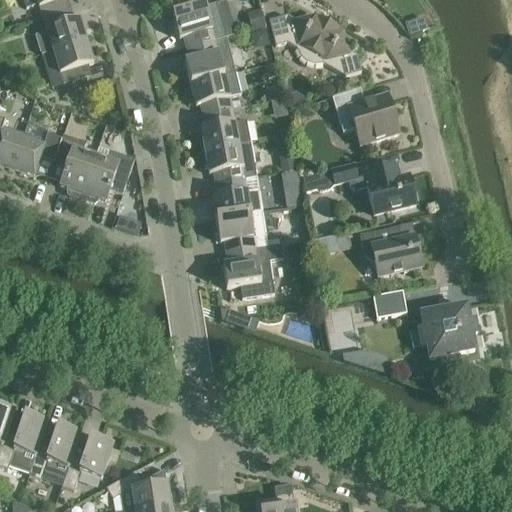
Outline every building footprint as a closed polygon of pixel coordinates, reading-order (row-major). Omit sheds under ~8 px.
[(37,7),(42,20),(66,12),(62,1),(63,0),(22,0),(26,11),(37,7)] [(188,13),(171,18),(178,41),(187,39),(190,49),(214,43),(226,40),(216,5),(205,8),(200,10),(199,5),(187,9),(188,13)] [(70,23),(66,12),(42,20),(46,31),(46,33),(35,37),(41,56),(52,53),(86,43),(79,21),(70,23)] [(265,28),(261,13),(251,15),(255,31),(265,28)] [(320,67),(323,66),(344,79),(361,74),(356,58),(346,52),(341,35),(315,19),(297,24),(287,18),(268,23),(275,48),(287,45),(297,51),(298,54),(299,57),(300,60),(302,62),(305,64),(308,66),(310,67),(313,67),(317,67),(320,67)] [(408,37),(419,33),(415,21),(404,24),(408,37)] [(193,60),(184,63),(190,86),(223,77),(235,75),(226,40),(214,43),(190,49),(193,60)] [(86,43),(52,53),(63,87),(87,79),(84,68),(93,66),(86,43)] [(275,66),(262,68),(264,76),(270,80),(278,78),(275,66)] [(223,77),(190,86),(195,109),(200,107),(205,106),(207,117),(231,112),(241,110),(239,103),(232,104),(231,99),(241,97),(235,75),(223,77)] [(112,90),(102,94),(103,97),(105,104),(116,100),(114,94),(112,90)] [(398,126),(396,119),(392,117),(387,98),(363,105),(359,91),(331,100),(342,135),(354,131),(360,148),(398,136),(396,130),(398,126)] [(209,128),(199,130),(204,153),(238,147),(250,145),(245,121),(234,123),(231,112),(207,117),(209,128)] [(0,169),(2,170),(8,172),(11,173),(23,136),(2,129),(4,122),(0,120),(0,169)] [(23,136),(11,173),(13,174),(19,176),(33,181),(40,161),(53,165),(61,141),(47,137),(44,143),(23,136)] [(61,141),(53,165),(66,170),(59,189),(67,192),(67,197),(81,201),(82,197),(95,159),(82,155),(85,145),(62,138),(61,141)] [(238,147),(204,153),(208,176),(218,175),(219,186),(244,181),(256,180),(250,145),(238,147)] [(82,197),(81,201),(94,206),(97,202),(105,205),(109,193),(122,197),(125,189),(134,162),(111,154),(98,150),(95,159),(82,197)] [(294,159),(279,161),(282,176),(296,174),(294,159)] [(364,174),(365,178),(357,180),(353,167),(302,180),(306,194),(317,192),(322,193),(329,191),(333,187),(348,183),(349,189),(353,191),(358,191),(366,189),(373,217),(415,207),(408,178),(398,181),(396,173),(397,173),(396,167),(364,174)] [(297,175),(281,177),(286,211),(302,208),(297,175)] [(216,197),(212,198),(215,221),(261,214),(258,192),(256,180),(244,181),(219,186),(221,197),(216,197)] [(261,214),(215,221),(219,245),(228,243),(230,255),(266,248),(261,214)] [(141,226),(119,218),(115,230),(137,238),(141,226)] [(400,229),(359,238),(359,239),(362,238),(365,250),(362,251),(364,259),(370,263),(373,263),(377,280),(390,277),(404,274),(421,271),(417,253),(420,252),(424,245),(422,237),(403,241),(400,229)] [(311,260),(338,254),(335,238),(308,244),(311,260)] [(232,266),(222,267),(226,291),(240,289),(242,302),(274,297),(269,264),(283,262),(281,246),(266,248),(230,255),(232,266)] [(402,293),(372,298),(376,321),(406,315),(402,293)] [(423,331),(409,333),(412,350),(426,347),(429,362),(444,359),(445,364),(459,362),(458,356),(474,354),(471,338),(476,337),(474,323),(468,324),(465,309),(449,312),(450,317),(438,319),(437,314),(421,317),(423,331)] [(228,313),(219,310),(221,323),(244,330),(247,320),(228,313)] [(365,353),(342,358),(343,364),(390,380),(387,361),(365,353)] [(0,451),(1,448),(3,442),(4,442),(13,414),(0,409),(0,451)] [(0,469),(7,472),(9,466),(30,473),(36,453),(37,453),(39,448),(46,425),(25,418),(25,417),(24,417),(16,440),(15,446),(4,442),(3,442),(1,448),(0,451),(0,469)] [(30,473),(28,479),(40,483),(41,481),(62,487),(67,470),(69,464),(70,464),(72,458),(79,436),(58,429),(59,428),(57,428),(49,451),(48,457),(37,453),(36,453),(30,473)] [(62,487),(61,490),(73,494),(80,475),(101,482),(112,448),(91,440),(91,439),(90,439),(81,468),(70,464),(69,464),(67,470),(62,487)] [(137,511),(169,507),(166,486),(164,486),(162,472),(137,487),(130,476),(106,491),(112,502),(120,498),(122,511),(137,511)] [(275,500),(259,503),(260,511),(294,511),(294,510),(292,498),(290,487),(274,490),(275,500)]
